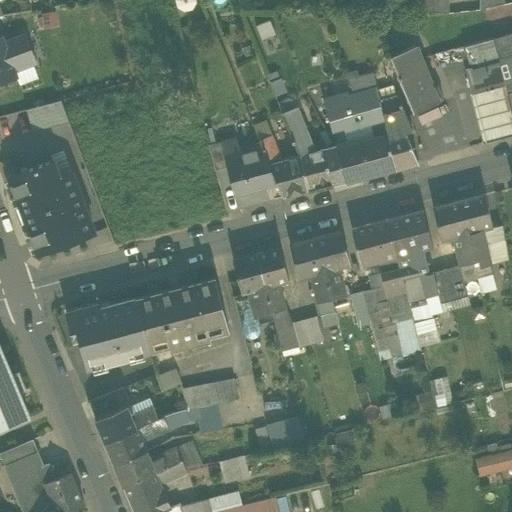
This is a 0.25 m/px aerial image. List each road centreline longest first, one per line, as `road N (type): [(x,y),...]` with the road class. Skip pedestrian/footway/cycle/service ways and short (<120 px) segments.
road 1 (residential): [(511,162),(21,292)]
road 2 (residential): [(115,511),(21,292)]
